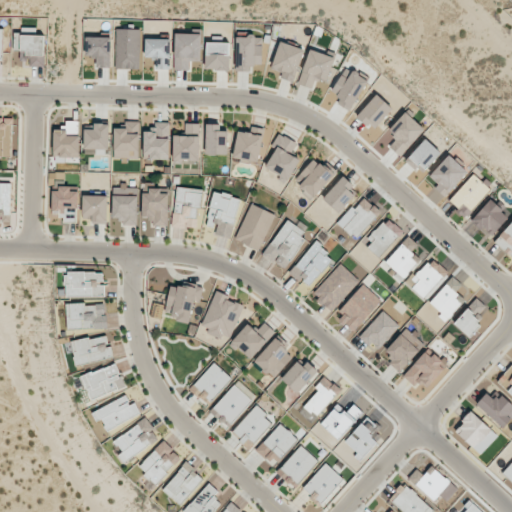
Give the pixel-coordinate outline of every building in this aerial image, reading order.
[(140,29),(116,29),(115,69),(140,69),(140,29)] [(174,70),(189,70),(189,61),(200,61),(201,34),(175,33),(174,70)] [(14,49),(22,49),(22,66),(43,67),(44,35),(14,34),(14,49)] [(110,68),(111,37),(86,36),(85,56),(96,57),(96,68),(110,68)] [(261,64),(262,37),(236,36),(235,70),(251,71),(251,64),(261,64)] [(170,69),(170,39),(145,38),(145,57),(156,57),(155,69),(170,69)] [(282,72),(280,77),(292,82),(305,50),(280,41),(270,68),(282,72)] [(205,69),(229,70),(229,42),(206,42),(205,69)] [(334,56),(308,49),(299,85),(312,88),(315,77),(327,81),(334,56)] [(332,89),(340,94),(336,101),(349,110),(369,80),(347,66),(332,89)] [(392,109),(376,94),(356,117),(367,126),(369,123),(375,128),(392,109)] [(400,156),(424,129),(405,112),(388,131),(395,138),(388,145),(400,156)] [(12,118),(0,117),(0,155),(11,156),(12,118)] [(79,121),(63,120),(63,129),(54,129),(53,157),(78,157),(79,121)] [(124,128),(114,127),(113,158),(138,159),(139,121),(124,121),(124,128)] [(169,122),(155,122),(155,129),(144,128),(143,159),(168,160),(169,122)] [(84,129),(84,152),(108,153),(108,124),(94,123),(94,129),(84,129)] [(173,135),(173,159),(199,159),(199,124),(185,124),(185,135),(173,135)] [(226,155),(227,125),(206,124),(205,154),(226,155)] [(248,133),(237,131),(232,159),(258,163),(264,129),(250,127),(248,133)] [(300,159),(291,154),(298,144),(281,134),(261,164),(286,180),(300,159)] [(406,159),(421,174),(441,153),(425,139),(406,159)] [(467,172),(448,155),(429,176),(438,184),(434,187),(444,197),(467,172)] [(301,173),(306,177),(298,187),(314,199),(333,172),(313,157),(301,173)] [(491,190),(474,174),(448,201),(465,217),(491,190)] [(322,198),(338,213),(358,192),(343,177),(322,198)] [(10,183),(0,182),(0,213),(9,214),(10,183)] [(77,186),(59,186),(59,191),(52,191),(52,211),(78,210),(77,186)] [(112,218),(121,218),(120,225),(136,225),(137,186),(113,186),(112,218)] [(200,189),(176,187),(172,226),(196,228),(200,189)] [(167,226),(168,190),(143,189),(142,216),(153,216),(152,225),(167,226)] [(231,237),(239,197),(213,192),(206,225),(216,227),(215,234),(231,237)] [(107,196),(83,195),(82,216),(92,216),(92,223),(107,223),(107,196)] [(380,212),(362,196),(337,223),(355,239),(380,212)] [(490,237),(509,217),(490,199),(471,220),(490,237)] [(235,241),(261,250),(274,213),(249,204),(235,241)] [(402,230),(387,218),(364,245),(379,258),(402,230)] [(263,254),(283,269),(308,234),(287,219),(263,254)] [(385,262),(403,278),(420,259),(411,251),(417,245),(408,236),(385,262)] [(290,274),(311,288),(333,256),(312,242),(290,274)] [(424,297),(447,272),(432,258),(409,283),(424,297)] [(331,311),(359,281),(341,264),(312,293),(331,311)] [(104,296),(104,272),(65,272),(65,296),(104,296)] [(428,303),(446,320),(465,300),(456,291),(462,285),(453,277),(428,303)] [(171,282),(163,316),(189,322),(194,300),(199,301),(202,289),(171,282)] [(381,301),(364,285),(335,315),(352,332),(381,301)] [(202,325),(208,327),(206,333),(227,341),(242,302),(214,292),(202,325)] [(481,325),(476,321),(488,309),(477,298),(454,323),(469,338),(481,325)] [(66,304),(67,329),(106,328),(105,303),(66,304)] [(399,325),(383,311),(360,335),(376,350),(399,325)] [(247,324),(231,342),(250,359),(275,331),(263,321),(255,330),(247,324)] [(383,353),(401,370),(425,344),(407,327),(383,353)] [(113,357),(111,347),(108,347),(105,335),(71,342),(76,365),(113,357)] [(273,378),(295,356),(276,338),(254,360),(273,378)] [(445,364),(428,348),(402,375),(418,391),(445,364)] [(316,373),(300,358),(281,379),(298,393),(316,373)] [(190,387),(206,405),(232,380),(215,363),(190,387)] [(124,388),(116,364),(81,375),(89,399),(124,388)] [(511,364),(497,381),(511,395),(511,364)] [(314,387),(318,391),(304,406),(316,417),(340,389),(324,376),(314,387)] [(245,395),(249,390),(237,380),(210,412),(221,422),(225,417),(232,423),(251,400),(245,395)] [(511,404),(499,393),(493,399),(486,393),(476,404),(502,428),(511,416),(511,404)] [(140,414),(134,402),(130,404),(126,396),(91,412),(96,422),(102,419),(107,430),(140,414)] [(338,440),(363,413),(353,404),(346,412),(338,404),(320,423),(338,440)] [(273,422),(256,406),(231,432),(248,448),(273,422)] [(454,430),(472,448),(478,441),(481,443),(492,432),(472,412),(454,430)] [(112,440),(124,461),(159,440),(147,419),(112,440)] [(298,440),(280,423),(256,450),(273,466),(298,440)] [(137,466),(155,485),(181,459),(164,441),(137,466)] [(276,472),(285,480),(289,476),(297,483),(318,461),(301,445),(276,472)] [(511,460),(502,475),(511,482),(511,460)] [(204,477),(185,462),(163,491),(182,505),(204,477)] [(302,488),(319,504),(343,479),(326,463),(302,488)] [(423,475),(416,469),(408,478),(434,502),(451,484),(432,466),(423,475)] [(183,511),(213,511),(221,504),(213,496),(218,492),(209,483),(183,511)] [(425,511),(429,508),(403,483),(389,498),(403,511),(425,511)]
